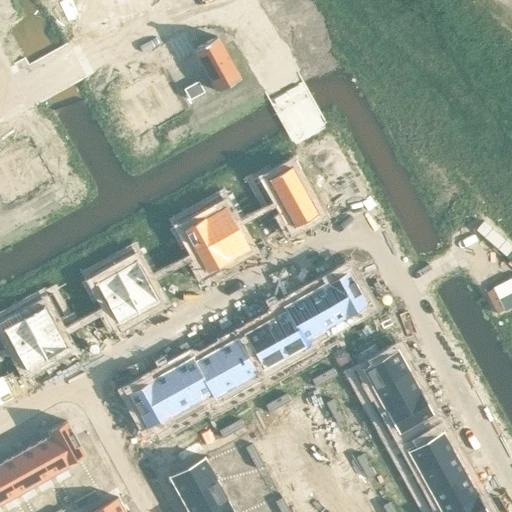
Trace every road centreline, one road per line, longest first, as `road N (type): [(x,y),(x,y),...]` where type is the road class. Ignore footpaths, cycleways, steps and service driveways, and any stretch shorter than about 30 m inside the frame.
road 1 (residential): [(362,232),(82,385)]
road 2 (residential): [(511,500),(362,232)]
road 3 (residential): [(362,232),(228,0)]
road 4 (residential): [(198,0),(9,96)]
road 5 (residential): [(82,385),(152,511)]
